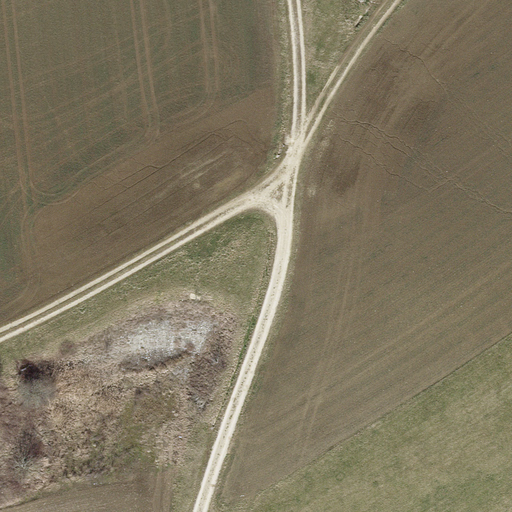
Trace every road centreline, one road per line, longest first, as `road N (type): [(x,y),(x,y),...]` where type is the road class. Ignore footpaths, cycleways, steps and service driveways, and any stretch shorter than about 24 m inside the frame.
road 1 (track): [(402,0),(299,146),(203,225),(33,329),(0,339)]
road 2 (track): [(208,511),(289,262),(303,39),(296,0)]
